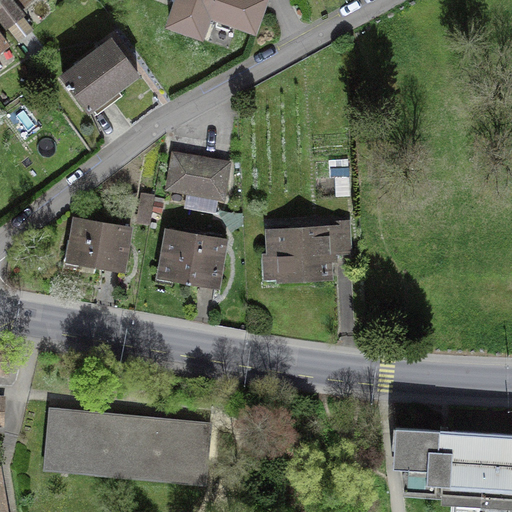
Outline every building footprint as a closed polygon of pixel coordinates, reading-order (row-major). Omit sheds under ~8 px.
[(28,20),(12,0),(4,0),(0,3),(0,29),(7,38),(28,20)] [(153,0),(143,31),(182,43),(189,23),(237,38),(248,2),(243,0),(153,0)] [(0,58),(11,49),(0,35),(0,58)] [(128,80),(102,41),(48,78),(75,117),(128,80)] [(230,164),(170,154),(163,193),(224,203),(230,164)] [(153,198),(140,196),(135,225),(148,228),(153,198)] [(130,232),(76,222),(68,266),(122,275),(130,232)] [(350,229),(267,232),(269,284),(329,282),(329,256),(350,255),(350,229)] [(224,242),(167,233),(160,280),(216,289),(224,242)] [(0,381),(7,382),(8,352),(0,351),(0,381)] [(511,499),(511,436),(394,429),(404,493),(511,499)]
